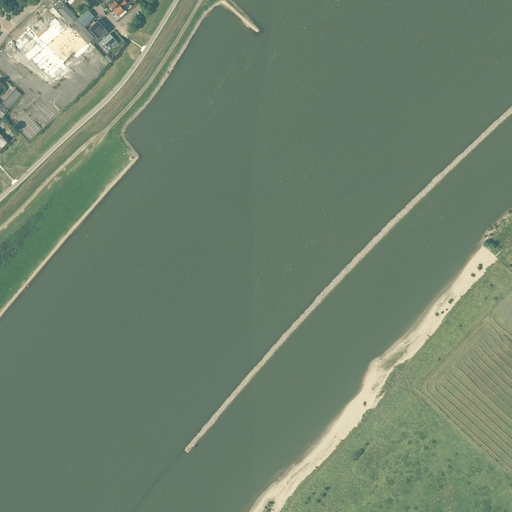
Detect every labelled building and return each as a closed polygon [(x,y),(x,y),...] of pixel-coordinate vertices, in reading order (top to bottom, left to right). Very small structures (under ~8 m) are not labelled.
[(75,21),(76,21),(78,19),(64,3),(66,0),(60,0),(61,0),(54,6),(70,24),(74,20),(75,21)] [(114,0),(108,5),(113,10),(118,4),(117,2),(116,2),(118,0),(114,0)] [(120,5),(114,11),(115,13),(115,14),(116,15),(117,15),(118,16),(124,10),(125,9),(123,7),(127,3),(124,1),(120,5)] [(78,19),(76,21),(78,24),(80,22),(84,27),(87,25),(88,26),(91,23),(94,21),(92,18),(94,16),(88,10),(78,19)] [(107,31),(97,20),(88,28),(98,39),(107,31)] [(103,43),(101,45),(107,51),(109,49),(112,46),(111,45),(116,40),(110,34),(105,38),(102,41),(103,43)] [(9,46),(5,50),(12,56),(16,52),(9,46)] [(107,54),(104,57),(110,62),(113,60),(107,54)] [(0,116),(1,117),(22,94),(18,91),(15,88),(1,103),(0,102),(0,116)] [(13,122),(31,141),(61,113),(44,94),(13,122)] [(0,147),(9,140),(3,134),(2,135),(0,133),(0,147)]
